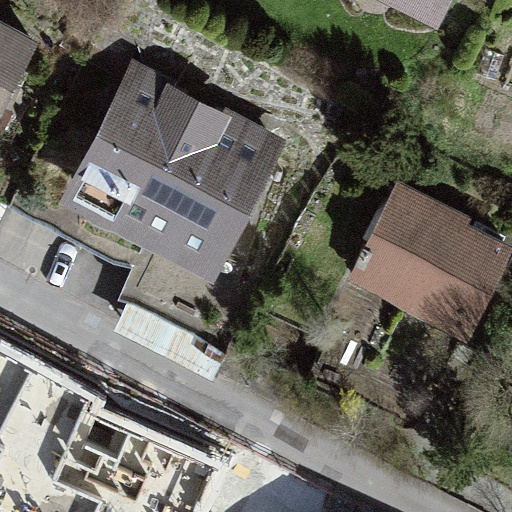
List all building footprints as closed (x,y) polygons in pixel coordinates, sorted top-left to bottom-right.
[(75,11),(52,0),(0,0),(0,153),(2,155),(75,11)] [(389,0),(436,24),(449,0),(389,0)] [(140,72),(66,219),(235,304),(310,158),(140,72)] [(511,248),(511,236),(391,175),(339,278),(465,341),(511,248)] [(206,511),(226,465),(113,415),(100,410),(103,402),(0,347),(0,511),(206,511)]
